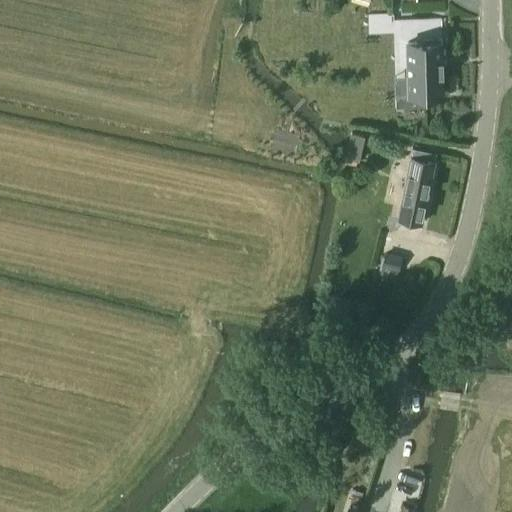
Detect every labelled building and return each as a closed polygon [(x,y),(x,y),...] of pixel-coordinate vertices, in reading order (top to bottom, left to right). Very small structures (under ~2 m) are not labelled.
[(367,0),(369,33),(394,32),(395,42),(398,42),(400,95),(443,93),(441,19),(394,20),(393,0),(367,0)] [(357,135),(348,133),(346,143),(355,145),(357,135)] [(413,147),(408,175),(399,217),(422,222),(437,152),(413,147)] [(387,251),(383,266),(399,270),(403,255),(387,251)] [(398,511),(411,511),(414,507),(402,503),(398,511)]
